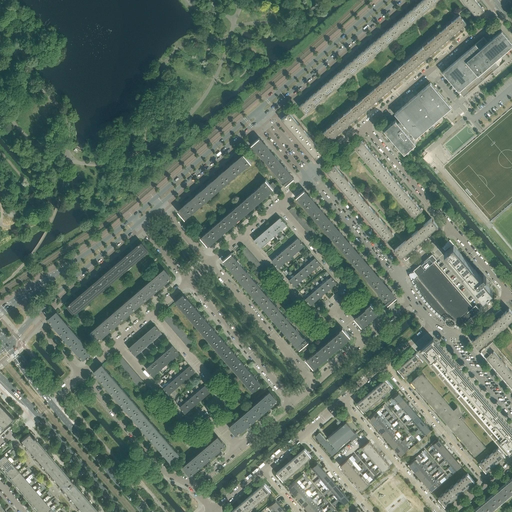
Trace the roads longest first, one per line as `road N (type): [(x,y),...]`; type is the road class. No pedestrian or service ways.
road 1 (residential): [(365,126),(501,8)]
road 2 (tertiary): [(265,112),(397,0)]
road 3 (tertiary): [(386,0),(259,106)]
road 4 (tertiary): [(132,215),(0,312)]
road 5 (residential): [(193,486),(167,473),(79,373)]
road 6 (residential): [(312,382),(209,261)]
road 7 (residential): [(187,280),(291,400)]
road 8 (residential): [(488,483),(384,364)]
road 9 (secondary): [(145,511),(49,399)]
road 10 (residential): [(342,400),(439,511)]
road 11 (tertiary): [(32,318),(138,222)]
road 12 (residential): [(240,234),(314,320),(332,304)]
road 13 (residential): [(332,304),(350,287),(276,202)]
road 14 (residential): [(204,409),(222,394),(151,311)]
road 15 (residential): [(365,126),(451,227)]
road 16 (residential): [(306,177),(392,277)]
road 17 (residential): [(116,342),(186,424),(204,409)]
road 18 (residential): [(399,270),(314,170)]
road 19 (tertiary): [(252,112),(153,198)]
road 20 (secondary): [(35,412),(119,511)]
road 21 (tertiary): [(159,204),(257,119)]
